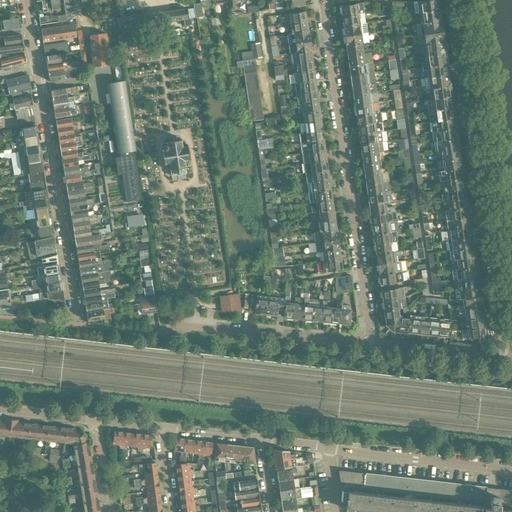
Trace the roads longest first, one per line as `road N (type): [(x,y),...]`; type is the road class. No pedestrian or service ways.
road 1 (residential): [(370,346),(490,359),(503,352),(454,0)]
road 2 (residential): [(321,0),(370,346)]
road 3 (residential): [(77,324),(26,0)]
road 4 (residential): [(163,333),(194,327),(370,346)]
road 5 (residential): [(329,448),(511,469)]
